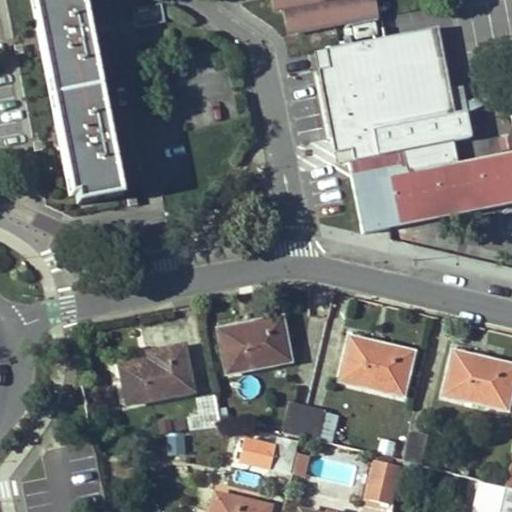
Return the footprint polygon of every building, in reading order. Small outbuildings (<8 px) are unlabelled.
[(77,195),(78,204),(120,196),(100,93),(81,0),(32,0),(71,196),(77,195)] [(282,12),(280,0),(270,0),(273,14),(282,12)] [(280,0),(282,12),(294,10),(298,34),(299,34),(353,24),(356,39),(377,35),(374,19),(370,0),(280,0)] [(370,0),(374,19),(382,17),(378,0),(370,0)] [(298,34),(294,10),(282,12),(287,37),(298,34)] [(348,160),(349,163),(404,152),(408,175),(455,166),(451,141),(471,136),(463,85),(449,88),(437,23),(429,25),(377,35),(356,39),(313,47),(335,162),(348,160)] [(388,229),(411,225),(410,221),(511,201),(511,155),(455,166),(408,175),(404,152),(349,163),(363,234),(388,229)] [(284,318),(219,330),(227,373),(291,361),(284,318)] [(412,353),(349,338),(339,381),(402,396),(412,353)] [(149,360),(130,364),(128,366),(125,370),(123,375),(128,405),(194,392),(184,346),(148,353),(149,360)] [(511,384),(511,365),(452,351),(442,395),(506,410),(511,384)] [(224,426),(217,395),(200,399),(203,414),(191,417),(193,429),(224,426)] [(292,435),(301,437),(307,407),(290,404),(283,433),(292,435)] [(324,411),(307,407),(301,437),(302,437),(317,441),(324,411)] [(404,462),(420,466),(427,436),(411,432),(404,462)] [(296,442),(279,437),(272,469),(289,473),(296,442)] [(294,454),(293,477),(307,477),(308,455),(294,454)] [(399,468),(376,463),(367,499),(389,505),(399,468)] [(499,511),(505,488),(480,483),(473,511),(499,511)] [(511,511),(511,489),(505,488),(499,511),(511,511)] [(215,494),(211,511),(267,511),(269,507),(215,494)]
